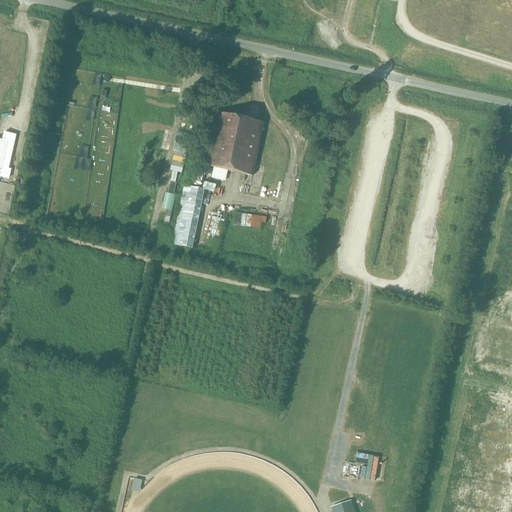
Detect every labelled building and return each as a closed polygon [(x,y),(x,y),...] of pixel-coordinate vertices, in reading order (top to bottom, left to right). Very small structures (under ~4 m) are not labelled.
[(254,164),(263,123),(217,113),(206,165),(244,174),(241,192),(259,196),(265,167),(254,164)] [(2,141),(0,140),(0,174),(0,175),(0,178),(9,181),(11,171),(8,170),(16,136),(4,133),(2,141)] [(174,155),(170,169),(182,172),(185,158),(174,155)] [(170,181),(168,192),(175,193),(176,182),(170,181)] [(205,181),(203,189),(214,192),(216,184),(205,181)] [(202,190),(187,187),(174,247),(189,250),(202,190)] [(162,208),(166,209),(164,221),(170,222),(175,194),(165,192),(162,208)] [(214,211),(213,215),(210,215),(205,238),(216,240),(221,213),(214,211)] [(261,222),(266,222),(267,216),(236,212),(234,224),(260,228),(261,222)] [(375,480),(379,455),(357,452),(355,463),(362,464),(360,478),(375,480)] [(331,507),(332,511),(353,511),(350,501),(331,507)]
